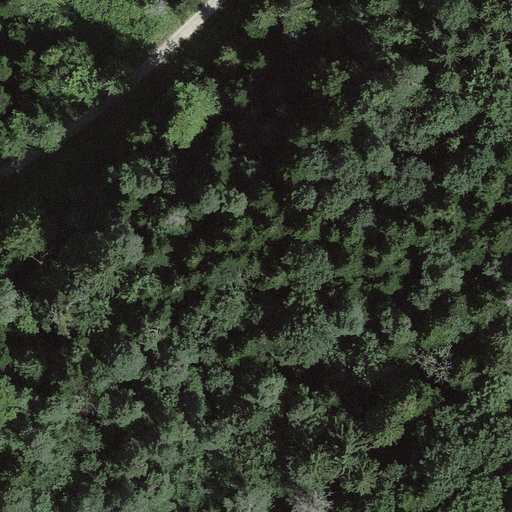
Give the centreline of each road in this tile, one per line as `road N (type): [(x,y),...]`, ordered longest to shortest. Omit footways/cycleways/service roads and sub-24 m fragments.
road 1 (track): [(254,511),(333,490),(393,458),(511,360)]
road 2 (track): [(0,170),(58,138),(213,0)]
